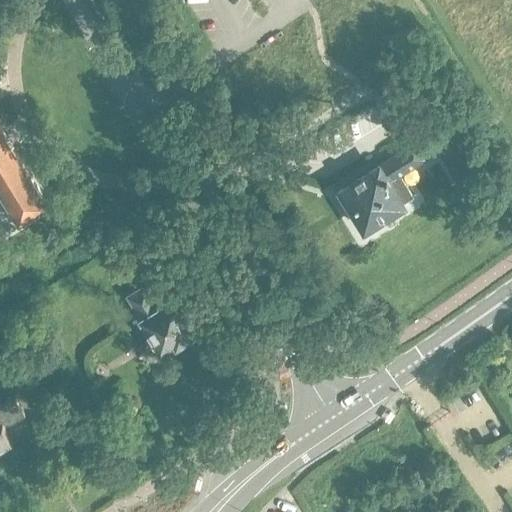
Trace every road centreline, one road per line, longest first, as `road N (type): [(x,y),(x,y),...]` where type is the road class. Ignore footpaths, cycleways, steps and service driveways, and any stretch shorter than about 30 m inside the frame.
road 1 (residential): [(151,185),(78,171),(29,127),(13,66),(33,0)]
road 2 (tertiary): [(330,418),(511,294)]
road 3 (residential): [(289,348),(177,172)]
road 4 (residential): [(145,117),(304,21)]
road 5 (residential): [(0,267),(151,185)]
road 6 (residential): [(145,117),(85,18),(63,0)]
road 7 (tertiary): [(220,504),(330,418)]
